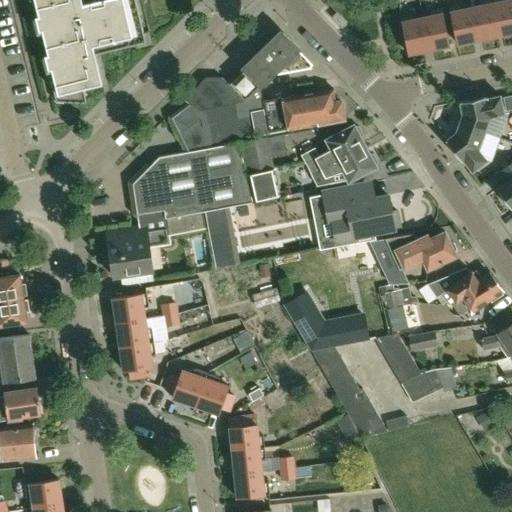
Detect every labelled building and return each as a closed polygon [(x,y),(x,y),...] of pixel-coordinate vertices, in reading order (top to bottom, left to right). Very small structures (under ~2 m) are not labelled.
[(40,0),(41,1),(36,2),(39,15),(35,16),(39,31),(47,29),(50,40),(45,41),(48,54),(45,55),(48,69),(57,67),(60,79),(52,80),(52,79),(51,79),(56,102),(86,103),(83,88),(102,83),(95,53),(137,43),(135,35),(144,33),(135,0),(40,0)] [(477,39),(497,34),(490,0),(487,0),(479,2),(480,7),(471,9),(477,39)] [(495,0),(502,33),(511,31),(511,0),(507,2),(506,0),(495,0)] [(456,43),(477,39),(471,9),(462,11),(461,5),(449,8),(456,43)] [(449,44),(449,42),(442,10),(432,12),(433,17),(422,19),(428,48),(449,44)] [(407,52),(428,48),(422,19),(415,20),(414,15),(401,17),(407,52)] [(309,69),(313,65),(312,64),(281,32),(227,84),(222,79),(207,78),(206,79),(185,100),(187,101),(204,113),(205,113),(211,145),(270,133),(269,133),(346,119),(343,103),(341,104),(338,101),(336,101),(334,88),(264,101),(262,94),(259,87),(272,75),(309,69)] [(462,115),(459,123),(484,133),(490,116),(504,113),(500,95),(486,98),(486,96),(459,101),(462,115)] [(187,101),(169,115),(177,134),(204,113),(187,101)] [(478,149),(484,133),(459,123),(456,132),(445,140),(462,162),(463,160),(472,171),(487,160),(478,149)] [(312,174),(316,172),(365,145),(360,137),(362,133),(358,126),(354,125),(353,124),(326,139),(332,148),(319,155),(316,148),(302,155),(312,174)] [(272,155),(268,137),(239,143),(245,173),(275,167),(272,155)] [(170,243),(169,234),(205,228),(202,211),(251,203),(251,201),(245,173),(239,143),(239,142),(160,157),(150,167),(157,210),(138,212),(140,227),(107,232),(114,276),(120,275),(151,270),(153,270),(149,246),(170,243)] [(349,180),(376,165),(376,164),(378,160),(374,153),(369,153),(365,145),(316,172),(312,174),(318,186),(349,180)] [(511,161),(498,171),(506,182),(506,183),(511,178),(511,161)] [(280,196),(275,167),(245,173),(251,201),(280,196)] [(511,178),(506,183),(506,182),(496,189),(510,209),(511,207),(511,178)] [(391,212),(388,195),(373,198),(370,182),(354,185),(322,192),(323,194),(309,197),(320,250),(376,239),(375,233),(392,229),(392,228),(394,227),(397,227),(399,225),(400,223),(401,221),(401,218),(400,216),(398,214),(396,212),(394,211),(391,212)] [(427,234),(416,239),(413,233),(384,238),(400,269),(423,258),(428,270),(456,255),(454,252),(456,247),(453,243),(449,241),(444,231),(430,238),(427,234)] [(270,275),(268,263),(259,265),(261,276),(270,275)] [(483,287),(494,279),(490,272),(481,278),(476,271),(473,273),(472,272),(470,273),(467,268),(448,275),(449,276),(436,281),(428,284),(437,297),(441,295),(448,305),(453,305),(452,304),(479,284),(483,287)] [(388,286),(394,285),(393,284),(389,285),(386,269),(337,279),(340,295),(363,290),(364,291),(379,288),(388,286)] [(151,270),(120,275),(122,285),(153,280),(151,270)] [(24,284),(20,284),(19,274),(0,277),(0,301),(22,298),(22,296),(26,295),(24,284)] [(491,302),(503,293),(502,292),(503,291),(494,279),(483,287),(479,284),(452,304),(453,305),(460,315),(470,308),(473,312),(490,299),(491,302)] [(413,303),(410,288),(395,290),(394,285),(388,286),(393,307),(412,304),(413,303)] [(393,307),(388,286),(379,288),(364,291),(366,300),(381,298),(384,316),(413,311),(412,306),(412,304),(393,307)] [(281,301),(277,288),(253,295),(256,308),(281,301)] [(112,298),(116,322),(145,318),(143,307),(148,306),(146,292),(112,298)] [(222,298),(224,310),(254,307),(252,294),(222,298)] [(0,325),(26,322),(25,312),(29,311),(27,300),(23,300),(22,298),(0,301),(0,325)] [(164,314),(179,312),(178,303),(162,305),(164,314)] [(179,312),(164,314),(165,326),(181,324),(179,312)] [(147,329),(145,318),(116,322),(119,346),(154,340),(152,328),(147,329)] [(511,353),(511,322),(494,335),(481,338),(484,349),(501,345),(509,355),(511,353)] [(438,347),(436,331),(409,335),(412,351),(438,347)] [(383,351),(402,340),(398,333),(389,335),(376,338),(383,351)] [(0,360),(32,356),(28,334),(0,338),(0,360)] [(156,354),(154,340),(119,346),(123,370),(129,369),(130,378),(146,375),(145,367),(152,366),(151,355),(156,354)] [(390,362),(408,351),(402,340),(383,351),(390,362)] [(335,345),(312,350),(318,360),(322,368),(342,357),(335,345)] [(396,372),(415,361),(408,351),(390,362),(396,372)] [(511,380),(511,353),(509,355),(510,357),(497,361),(504,371),(507,382),(511,380)] [(35,377),(32,356),(0,360),(0,372),(3,372),(4,382),(35,377)] [(348,368),(342,357),(322,368),(329,379),(348,368)] [(414,377),(421,373),(415,361),(396,372),(403,384),(414,377)] [(196,405),(207,372),(195,368),(193,374),(182,370),(168,362),(161,366),(154,384),(167,388),(166,389),(175,391),(173,397),(196,405)] [(435,369),(444,387),(445,391),(457,387),(451,366),(435,369)] [(355,379),(348,368),(329,379),(335,390),(355,379)] [(444,387),(435,369),(424,372),(434,392),(444,387)] [(220,377),(207,372),(196,405),(219,413),(221,408),(230,411),(235,396),(226,393),(229,386),(218,382),(220,377)] [(434,392),(424,372),(421,373),(414,377),(424,397),(434,392)] [(424,397),(414,377),(403,384),(413,402),(424,397)] [(361,390),(355,379),(335,390),(342,401),(361,390)] [(3,393),(4,396),(0,396),(0,421),(22,418),(22,416),(40,413),(36,388),(3,393)] [(263,396),(259,388),(249,394),(253,402),(263,396)] [(364,389),(361,390),(342,401),(348,413),(371,400),(364,389)] [(269,413),(267,398),(258,399),(258,401),(253,402),(248,402),(250,415),(269,413)] [(377,412),(371,400),(348,413),(355,425),(377,412)] [(499,423),(492,409),(477,417),(484,431),(499,423)] [(388,431),(377,412),(355,425),(362,437),(388,431)] [(251,416),(235,418),(230,419),(231,428),(230,428),(233,452),(265,448),(264,436),(258,437),(257,425),(252,425),(251,416)] [(407,416),(387,421),(389,431),(410,426),(407,416)] [(32,425),(0,427),(0,459),(0,460),(0,461),(35,457),(33,439),(36,436),(36,431),(32,428),(32,425)] [(266,460),(265,448),(233,452),(235,475),(262,472),(261,460),(266,460)] [(280,470),(293,468),(292,457),(279,459),(280,470)] [(293,468),(280,470),(281,480),(295,479),(293,468)] [(264,483),(262,472),(235,475),(238,498),(270,495),(269,482),(264,483)] [(61,504),(58,479),(24,484),(26,498),(31,497),(33,508),(61,504)] [(0,511),(9,511),(7,500),(0,501),(0,511)] [(321,511),(333,511),(334,500),(321,500),(321,511)]
